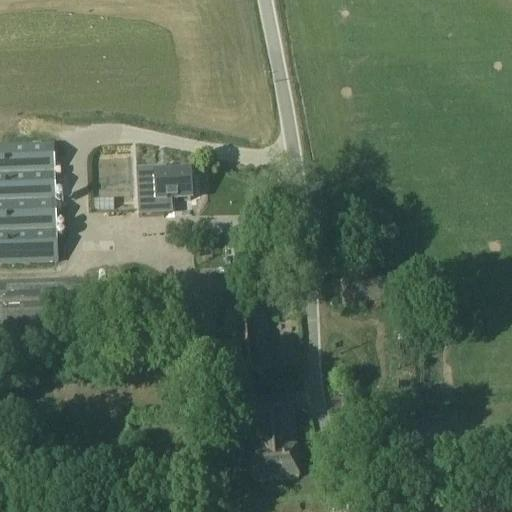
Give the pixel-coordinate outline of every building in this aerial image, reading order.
[(0,149),(0,266),(58,265),(55,148),(0,149)] [(191,175),(157,177),(157,180),(139,181),(140,198),(158,198),(158,204),(192,203),(191,175)] [(381,251),(380,240),(369,241),(369,252),(381,251)] [(341,303),(398,298),(395,277),(338,281),(341,303)] [(0,337),(100,334),(98,284),(0,286),(0,337)] [(151,297),(123,299),(124,320),(152,318),(151,297)] [(273,376),(267,319),(260,319),(259,305),(228,307),(229,321),(223,322),(229,379),(273,376)] [(403,346),(388,347),(391,399),(405,399),(403,346)] [(330,416),(349,411),(346,392),(326,396),(330,416)] [(293,412),(250,415),(253,454),(251,454),(253,482),(298,479),(296,450),(295,450),(293,412)] [(230,455),(198,454),(198,473),(231,473),(230,455)]
